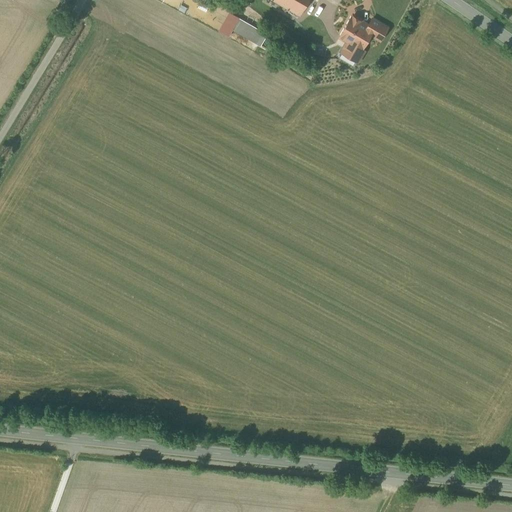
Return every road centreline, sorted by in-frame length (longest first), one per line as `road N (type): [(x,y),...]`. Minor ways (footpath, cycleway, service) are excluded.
road 1 (secondary): [(511,486),(0,431)]
road 2 (unclassified): [(0,139),(84,0)]
